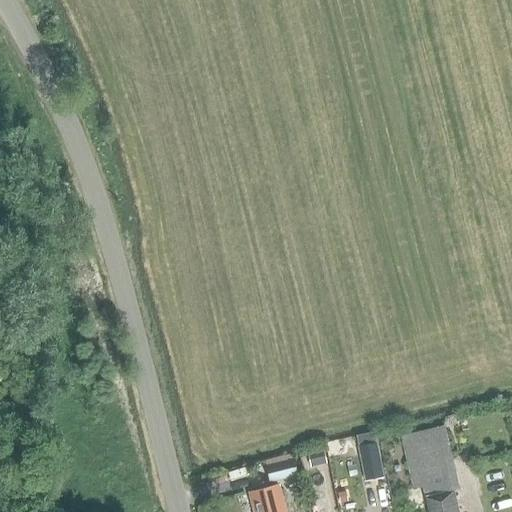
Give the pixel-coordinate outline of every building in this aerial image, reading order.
[(425,499),(453,491),(457,490),(444,425),(401,437),(413,489),(422,487),(425,499)] [(375,444),(357,447),(364,482),(382,479),(375,444)] [(326,464),(323,449),(306,453),(309,468),(326,464)] [(297,476),(293,460),(293,459),(286,461),(284,453),(263,458),(269,483),(297,476)] [(252,511),(284,511),(278,486),(248,494),(252,511)] [(457,511),(453,491),(425,499),(428,511),(457,511)]
